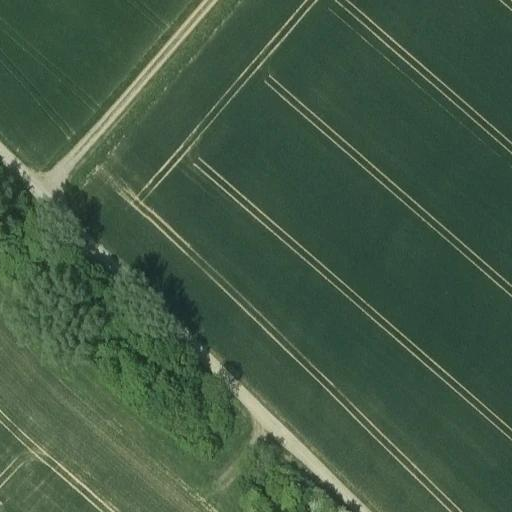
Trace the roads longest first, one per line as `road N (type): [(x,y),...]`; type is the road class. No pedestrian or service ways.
road 1 (track): [(0,146),(358,511)]
road 2 (track): [(42,192),(207,0)]
